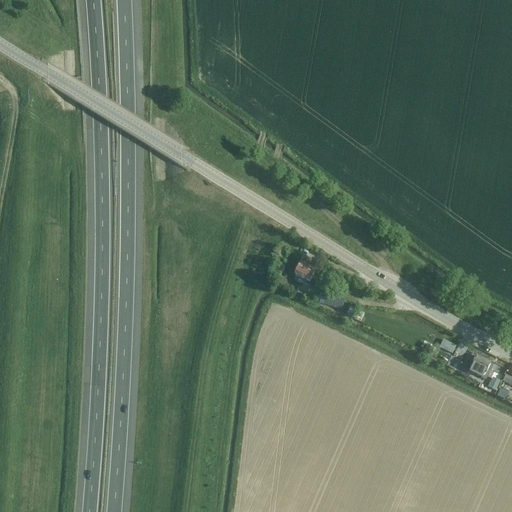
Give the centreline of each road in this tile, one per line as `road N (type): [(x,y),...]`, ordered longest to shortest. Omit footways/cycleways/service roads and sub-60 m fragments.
road 1 (track): [(159,511),(186,291),(178,230),(160,199),(161,112),(200,115),(247,145),(335,219),(401,291)]
road 2 (tertiary): [(511,353),(0,44)]
road 3 (motorway): [(92,0),(101,299),(89,511)]
road 4 (motorway): [(113,511),(127,255),(123,0)]
road 5 (track): [(31,511),(51,196),(69,110)]
road 6 (track): [(254,201),(208,337),(185,511)]
road 7 (track): [(4,0),(69,39),(69,110)]
road 8 (track): [(0,198),(15,108),(0,80)]
